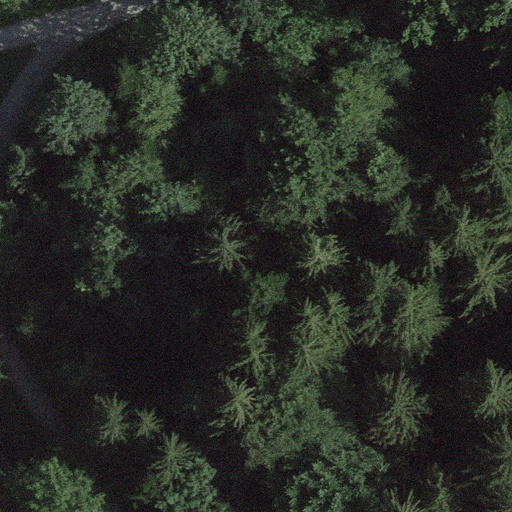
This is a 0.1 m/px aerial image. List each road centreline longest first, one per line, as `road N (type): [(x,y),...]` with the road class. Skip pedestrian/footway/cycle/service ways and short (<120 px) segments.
road 1 (track): [(165,0),(52,32),(0,126)]
road 2 (track): [(0,330),(109,511)]
